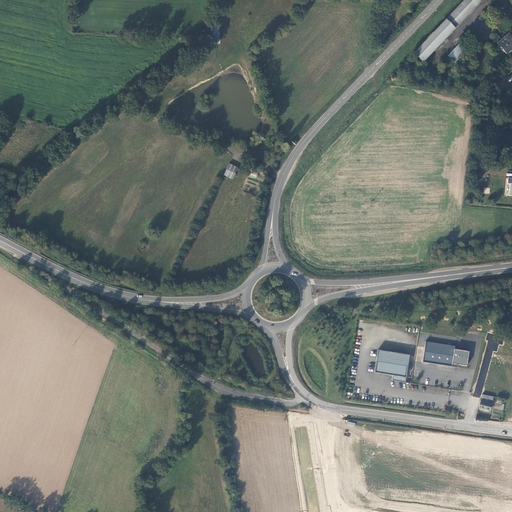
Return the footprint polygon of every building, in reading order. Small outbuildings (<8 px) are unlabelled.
[(423,61),(480,1),(479,0),(464,0),(414,51),(423,61)] [(504,58),(511,50),(511,37),(508,33),(497,43),(498,45),(495,48),(504,58)] [(455,62),(466,52),(459,44),(448,55),(455,62)] [(238,167),(229,163),(224,175),(233,179),(238,167)] [(256,178),(258,171),(251,170),(250,177),(256,178)] [(455,345),(425,341),(422,362),(460,368),(461,365),(466,366),(468,351),(454,349),(455,345)] [(409,355),(377,350),(374,372),(392,375),(392,380),(405,382),(409,355)] [(488,411),(492,396),(481,394),(478,408),(488,411)]
